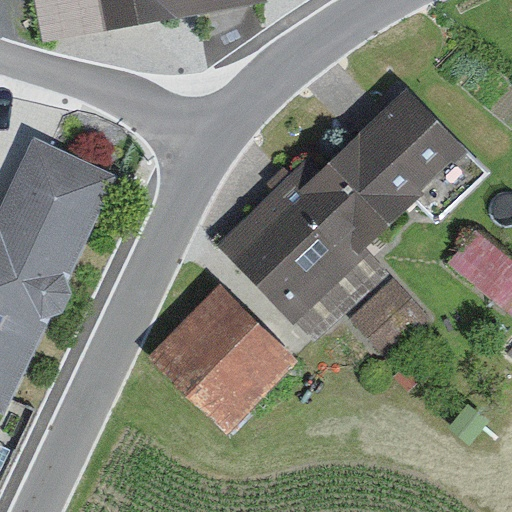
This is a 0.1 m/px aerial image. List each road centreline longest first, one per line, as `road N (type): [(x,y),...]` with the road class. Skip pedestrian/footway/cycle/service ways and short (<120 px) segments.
road 1 (tertiary): [(219,133),(33,511)]
road 2 (unclassified): [(219,133),(186,113),(0,58)]
road 3 (tertiary): [(370,0),(274,73),(219,133)]
